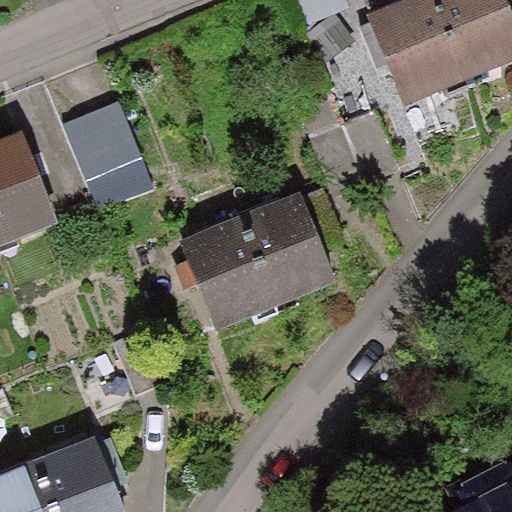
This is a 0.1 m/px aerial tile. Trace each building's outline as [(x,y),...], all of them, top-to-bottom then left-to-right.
[(433,0),(365,29),(377,59),(390,54),(410,100),(445,86),(450,98),(471,90),(463,72),(433,0)] [(433,0),(463,72),(486,63),(488,67),(511,57),(511,18),(504,0),(433,0)] [(333,101),(305,112),(339,195),(400,166),(377,113),(344,127),(333,101)] [(120,107),(68,128),(90,180),(142,158),(120,107)] [(25,141),(0,151),(0,235),(12,231),(15,239),(58,222),(25,141)] [(321,196),(242,230),(270,297),(289,289),(293,298),(333,282),(318,247),(339,239),(321,196)] [(242,230),(189,252),(221,325),(255,311),(252,304),(270,297),(242,230)] [(141,334),(116,346),(139,395),(164,383),(141,334)] [(111,440),(36,472),(53,511),(124,511),(111,480),(125,474),(111,440)] [(465,502),(448,511),(511,511),(511,464),(460,494),(465,502)] [(53,511),(36,472),(0,488),(0,511),(53,511)]
